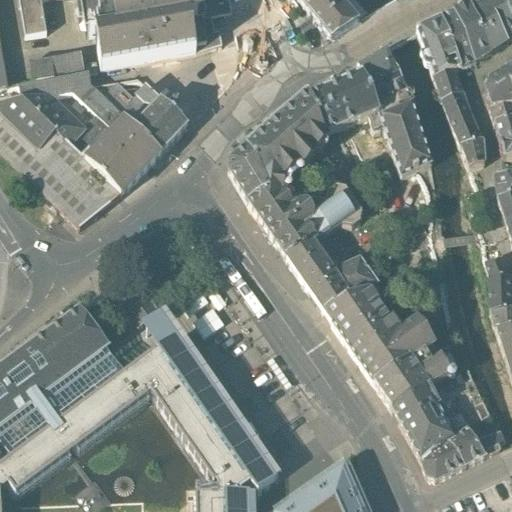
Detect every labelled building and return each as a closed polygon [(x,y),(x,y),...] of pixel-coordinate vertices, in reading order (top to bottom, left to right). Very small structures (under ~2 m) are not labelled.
[(17,0),(23,38),(45,35),(38,0),(17,0)] [(90,0),(101,57),(98,58),(101,73),(134,67),(135,69),(209,54),(222,52),(221,47),(217,48),(212,23),(226,21),(223,3),(218,4),(216,0),(90,0)] [(363,17),(347,0),(292,0),(327,41),(333,43),(358,28),(355,24),(363,17)] [(487,0),(485,1),(484,6),(471,14),(470,15),(492,56),(506,46),(511,40),(511,21),(500,0),(487,0)] [(511,0),(500,0),(511,21),(511,0)] [(467,8),(453,16),(475,67),(492,56),(470,15),(471,14),(467,8)] [(453,16),(438,24),(459,73),(460,73),(461,74),(475,67),(453,16)] [(459,73),(438,24),(416,35),(417,38),(432,80),(452,74),(453,75),(459,73)] [(230,88),(243,58),(239,45),(222,52),(209,54),(221,96),(230,88)] [(406,95),(386,54),(357,71),(360,79),(359,80),(373,112),(374,112),(377,121),(411,108),(406,95)] [(80,55),(28,64),(32,87),(84,78),(84,76),(82,66),(80,55)] [(96,63),(82,66),(84,76),(98,74),(96,63)] [(32,87),(17,89),(20,103),(48,99),(70,94),(89,91),(116,87),(137,84),(135,69),(84,78),(32,87)] [(511,70),(487,88),(486,88),(484,95),(489,113),(511,109),(511,70)] [(452,74),(432,80),(441,104),(461,97),(453,75),(452,74)] [(316,99),(308,102),(325,140),(333,137),(336,136),(339,142),(343,144),(357,138),(359,145),(383,136),(377,121),(374,112),(373,112),(359,80),(316,99)] [(132,103),(116,87),(89,91),(123,125),(132,133),(160,105),(145,91),(132,103)] [(96,119),(83,133),(84,134),(69,151),(84,166),(123,125),(89,91),(70,94),(96,119)] [(70,94),(48,99),(83,133),(96,119),(70,94)] [(461,97),(441,104),(450,128),(470,120),(462,97),(461,97)] [(20,103),(0,107),(0,117),(39,155),(55,138),(69,151),(84,134),(83,133),(48,99),(20,103)] [(306,99),(248,150),(267,197),(281,198),(283,184),(298,170),(303,171),(313,163),(313,157),(328,144),(325,140),(308,102),(306,99)] [(187,132),(160,105),(132,133),(159,159),(160,160),(187,132)] [(411,108),(377,121),(383,136),(393,164),(400,183),(430,168),(411,108)] [(511,109),(489,113),(493,130),(511,125),(511,109)] [(69,151),(55,138),(39,155),(0,117),(0,156),(79,233),(120,201),(69,151)] [(470,120),(450,128),(460,155),(481,147),(470,120)] [(132,133),(123,125),(84,166),(120,201),(159,159),(132,133)] [(511,125),(493,130),(502,165),(511,163),(511,125)] [(481,147),(460,155),(468,174),(483,169),(481,147)] [(248,150),(229,167),(227,176),(246,207),(254,202),(267,197),(248,150)] [(400,183),(393,164),(357,182),(365,200),(400,183)] [(511,177),(494,179),(497,201),(497,203),(511,198),(511,177)] [(293,215),(281,198),(267,197),(286,241),(274,247),(285,263),(312,249),(313,250),(321,244),(336,234),(341,230),(351,232),(359,226),(361,217),(345,193),(344,194),(335,192),(327,198),(326,205),(320,200),(305,211),(300,210),(293,215)] [(286,241),(267,197),(254,202),(246,207),(274,247),(286,241)] [(511,198),(497,203),(504,226),(511,224),(511,198)] [(338,267),(321,244),(313,250),(329,274),(338,267)] [(313,250),(312,249),(285,263),(292,274),(302,288),(315,307),(323,318),(342,307),(348,304),(332,279),(332,278),(329,274),(313,250)] [(506,281),(500,265),(484,269),(489,282),(489,316),(510,314),(510,313),(509,281),(506,281)] [(360,266),(332,279),(348,304),(368,295),(378,291),(360,266)] [(131,278),(111,293),(138,332),(158,317),(131,278)] [(399,336),(380,307),(377,308),(372,301),(368,295),(348,304),(342,307),(323,318),(327,324),(372,389),(434,348),(433,347),(431,348),(424,337),(425,336),(416,324),(399,336)] [(510,314),(489,316),(491,325),(495,333),(511,331),(511,312),(510,313),(510,314)] [(0,511),(248,511),(248,499),(240,499),(240,497),(250,490),(257,499),(276,486),(160,320),(140,335),(155,358),(123,381),(104,357),(107,355),(79,316),(0,373),(0,452),(9,465),(0,471),(0,511)] [(511,331),(495,333),(504,360),(511,387),(511,331)] [(434,348),(372,389),(391,415),(420,467),(450,447),(455,444),(445,426),(443,427),(435,413),(439,410),(429,392),(451,379),(440,361),(441,361),(435,350),(434,348)] [(484,462),(474,447),(467,436),(455,444),(450,447),(465,472),(484,462)] [(474,447),(484,462),(499,456),(497,451),(503,449),(498,437),(474,447)] [(450,447),(420,467),(421,469),(426,483),(435,487),(465,472),(450,447)] [(362,511),(344,470),(284,511),(362,511)]
